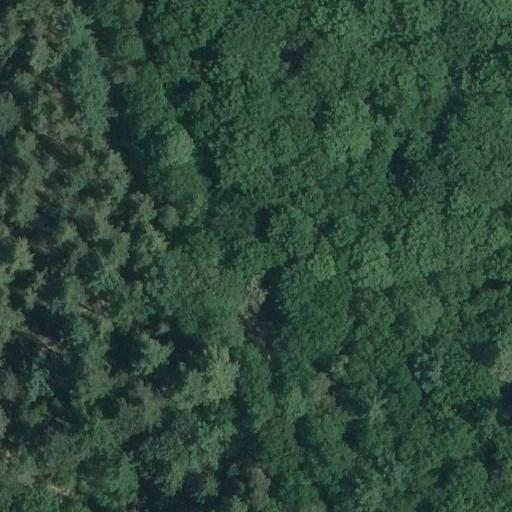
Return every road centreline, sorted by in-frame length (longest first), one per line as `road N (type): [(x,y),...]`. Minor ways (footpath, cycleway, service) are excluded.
road 1 (unclassified): [(322,511),(251,351),(136,0)]
road 2 (track): [(511,259),(254,356)]
